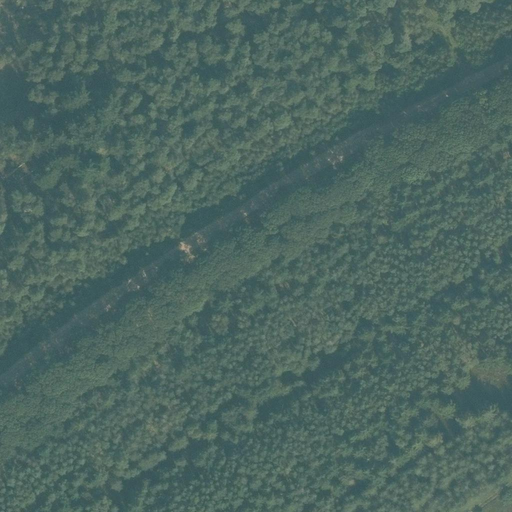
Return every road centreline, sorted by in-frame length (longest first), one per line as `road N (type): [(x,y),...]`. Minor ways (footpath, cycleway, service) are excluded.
road 1 (track): [(0,380),(227,214),(511,52)]
road 2 (track): [(0,423),(245,249),(511,99)]
